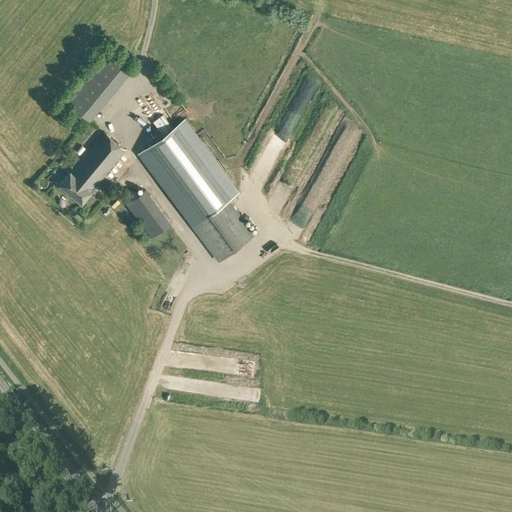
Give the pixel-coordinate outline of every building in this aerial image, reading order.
[(66,99),(90,119),(130,71),(106,51),(66,99)] [(163,134),(139,151),(219,259),(253,234),(227,199),(239,190),(185,118),(173,127),(162,113),(153,120),(163,134)] [(207,136),(216,130),(206,117),(197,124),(207,136)] [(65,131),(56,139),(64,148),(73,140),(65,131)] [(92,188),(119,155),(125,148),(104,131),(71,170),(70,169),(59,183),(82,202),(93,189),(92,188)] [(67,161),(72,155),(66,150),(61,155),(67,161)]
